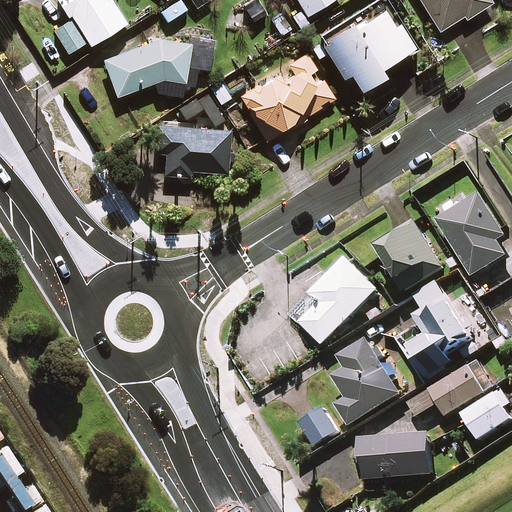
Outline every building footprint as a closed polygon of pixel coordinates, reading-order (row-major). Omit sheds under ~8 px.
[(57,0),(69,19),(53,30),(67,53),(87,41),(89,45),(125,23),(110,0),(57,0)] [(209,0),(190,0),(195,8),(209,0)] [(295,0),(301,8),(290,16),(299,30),(309,24),(305,17),(306,16),(331,0),(295,0)] [(418,0),(438,31),(462,16),(465,19),(491,3),(488,0),(418,0)] [(412,47),(386,4),(352,26),(349,21),(318,40),(340,77),(347,72),(357,89),(381,74),(377,69),(412,47)] [(173,18),(167,8),(148,21),(154,30),(173,18)] [(282,11),(269,19),(280,36),(292,28),(282,11)] [(197,70),(210,71),(212,41),(151,37),(151,40),(103,62),(119,99),(155,84),(154,94),(185,96),(186,83),(196,84),(197,70)] [(333,97),(305,54),(238,97),(266,141),(333,97)] [(221,79),(208,86),(220,106),(232,98),(221,79)] [(219,136),(221,116),(183,114),(182,127),(154,125),(152,153),(164,154),(163,175),(189,176),(189,171),(227,173),(230,137),(219,136)] [(508,235),(480,193),(436,222),(476,281),(511,257),(500,241),(508,235)] [(444,270),(417,225),(379,247),(406,293),(444,270)] [(381,292),(349,260),(313,295),(323,305),(303,324),(325,347),(381,292)] [(471,330),(437,282),(416,297),(426,311),(415,318),(427,336),(408,349),(430,380),(453,364),(443,349),(471,330)] [(402,395),(368,342),(341,359),(347,370),(335,378),(349,400),(338,407),(352,428),(402,395)] [(481,359),(410,403),(419,417),(439,405),(448,418),(498,386),(481,359)] [(511,404),(511,403),(504,391),(465,416),(481,441),(511,421),(511,417),(506,408),(511,404)] [(339,432),(324,409),(302,424),(317,447),(339,432)] [(434,476),(430,434),(361,440),(364,482),(434,476)]
